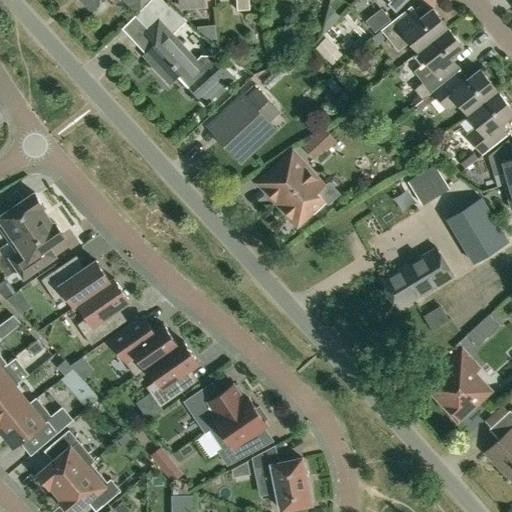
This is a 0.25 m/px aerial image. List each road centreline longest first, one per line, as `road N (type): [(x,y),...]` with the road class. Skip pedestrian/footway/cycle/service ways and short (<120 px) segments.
road 1 (unclassified): [(474,511),(9,0)]
road 2 (residential): [(349,511),(348,472),(302,395),(40,149)]
